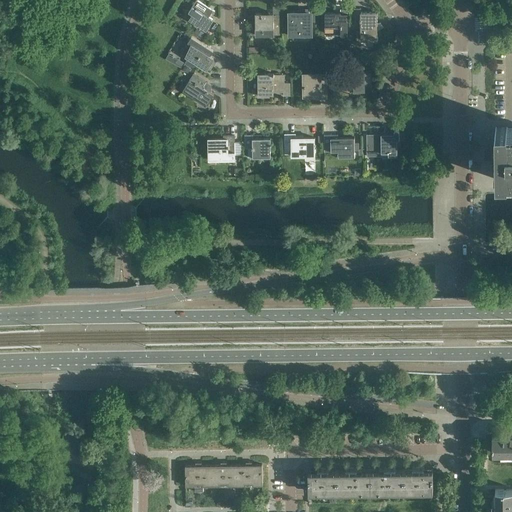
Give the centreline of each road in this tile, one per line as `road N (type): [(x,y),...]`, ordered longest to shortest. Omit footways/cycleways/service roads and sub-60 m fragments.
road 1 (secondary): [(86,358),(511,353)]
road 2 (secondary): [(511,313),(100,315)]
road 3 (secondary): [(86,358),(464,411)]
road 4 (secondary): [(462,256),(100,315)]
road 5 (residential): [(229,0),(230,97),(243,113),(382,109),(412,26)]
road 6 (tertiary): [(462,256),(460,23)]
road 7 (residential): [(464,449),(290,453)]
road 8 (tertiary): [(464,411),(462,256)]
